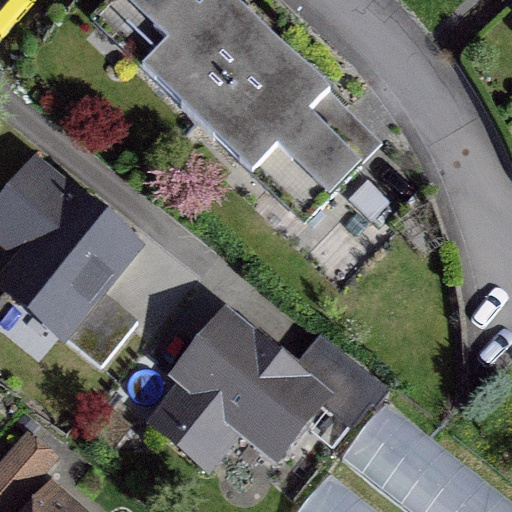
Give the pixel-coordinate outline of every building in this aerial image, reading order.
[(128,59),(196,125),(274,45),(228,0),(110,0),(107,4),(145,41),(128,59)] [(274,45),(196,125),(265,191),(282,173),(320,210),(361,168),(323,133),(344,111),(274,45)] [(3,291),(100,370),(137,325),(98,293),(132,250),(35,172),(0,214),(0,227),(33,254),(3,291)] [(354,429),(370,408),(374,412),(389,394),(329,345),(298,384),(226,326),(181,380),(190,388),(159,427),(206,464),(237,425),(275,456),(319,401),(354,429)] [(0,471),(0,507),(5,511),(9,511),(53,461),(28,439),(0,471)] [(71,511),(52,495),(37,511),(71,511)]
